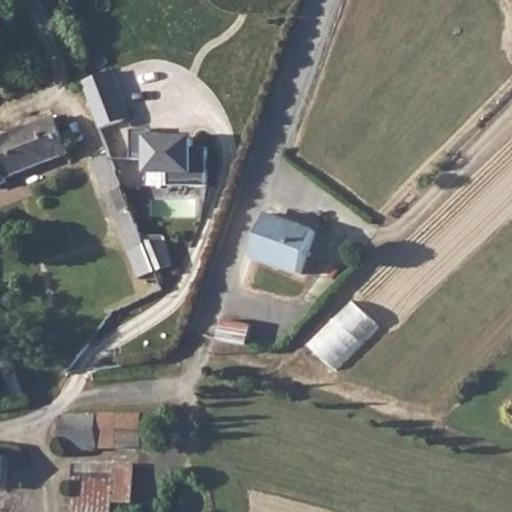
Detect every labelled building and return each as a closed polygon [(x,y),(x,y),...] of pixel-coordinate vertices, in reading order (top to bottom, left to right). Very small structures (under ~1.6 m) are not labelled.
[(114,71),(86,82),(104,127),(132,116),(114,71)] [(54,118),(0,137),(0,181),(9,178),(71,156),(54,118)] [(211,133),(132,134),(132,159),(151,159),(151,173),(170,173),(170,184),(212,183),(211,133)] [(92,155),(140,276),(155,271),(106,149),(92,155)] [(256,258),(308,274),(320,235),(269,217),(256,258)] [(307,345),(338,372),(380,324),(350,297),(307,345)] [(224,318),(219,337),(251,344),(255,325),(224,318)] [(156,431),(158,413),(61,415),(62,449),(119,450),(120,431),(156,431)] [(11,476),(12,452),(0,451),(0,493),(7,494),(8,488),(0,487),(0,475),(11,476)] [(137,462),(75,460),(72,511),(112,511),(113,502),(136,503),(137,462)]
